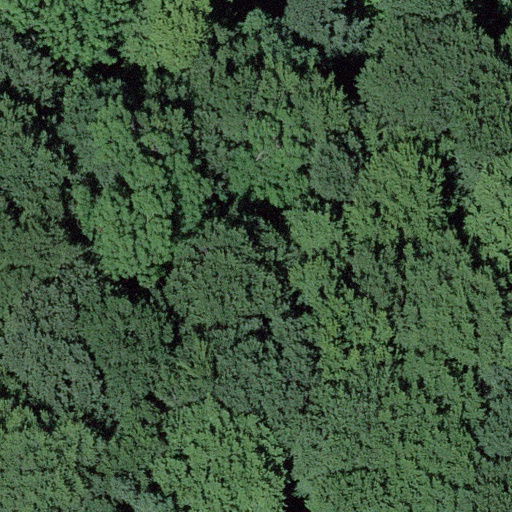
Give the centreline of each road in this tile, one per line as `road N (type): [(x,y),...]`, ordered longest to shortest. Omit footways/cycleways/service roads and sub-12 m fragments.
road 1 (track): [(511,440),(370,438),(33,511)]
road 2 (track): [(337,0),(0,29)]
